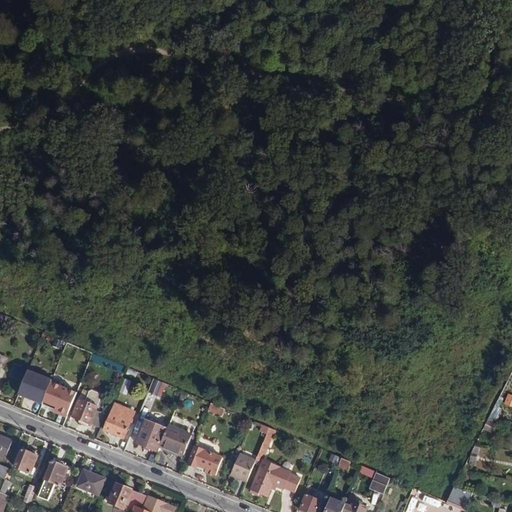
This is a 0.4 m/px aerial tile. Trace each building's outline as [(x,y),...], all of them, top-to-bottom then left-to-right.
[(52,380),(59,363),(53,361),(49,370),(52,371),(49,378),(52,380)] [(161,397),(166,383),(154,379),(149,393),(161,397)] [(41,388),(24,381),(18,396),(35,403),(41,388)] [(68,416),(77,393),(57,385),(48,408),(68,416)] [(73,417),(92,424),(98,410),(99,408),(80,400),(73,417)] [(224,408),(212,403),(209,411),(221,416),(224,408)] [(495,407),(490,418),(495,420),(500,409),(495,407)] [(136,421),(140,410),(135,408),(131,419),(136,421)] [(98,410),(92,424),(99,427),(105,413),(98,410)] [(124,438),(131,423),(111,415),(105,429),(124,438)] [(156,452),(166,429),(147,421),(137,444),(156,452)] [(270,428),(263,425),(261,431),(267,433),(270,428)] [(192,435),(169,426),(160,447),(183,456),(192,435)] [(270,428),(267,433),(257,460),(262,462),(275,430),(270,428)] [(0,456),(5,458),(12,441),(0,436),(0,456)] [(222,458),(196,447),(189,464),(196,467),(197,465),(206,468),(204,472),(215,476),(222,458)] [(31,474),(37,457),(22,450),(15,468),(31,474)] [(233,476),(247,482),(256,461),(241,455),(233,476)] [(342,458),(339,466),(348,469),(351,462),(342,458)] [(256,474),(250,488),(259,492),(268,495),(271,487),(273,483),(279,485),(283,487),(284,485),(296,489),(301,477),(279,468),(279,466),(264,460),(259,474),(256,474)] [(61,486),(68,469),(53,463),(39,497),(48,501),(55,484),(61,486)] [(0,477),(5,480),(9,469),(0,464),(0,477)] [(390,478),(362,467),(350,494),(355,496),(363,475),(373,479),(370,487),(384,493),(390,478)] [(84,473),(79,483),(78,486),(99,495),(105,479),(85,471),(84,473)] [(0,491),(0,492),(5,495),(11,482),(5,480),(0,491)] [(125,509),(132,490),(117,484),(110,503),(125,509)] [(30,485),(23,502),(30,505),(37,488),(30,485)] [(472,493),(454,487),(446,502),(467,511),(472,493)] [(173,511),(175,508),(140,494),(132,511),(173,511)] [(355,496),(350,494),(348,500),(354,502),(356,497),(355,496)] [(306,511),(316,511),(321,502),(306,496),(300,509),(306,511)] [(11,511),(27,511),(30,505),(23,502),(17,499),(11,511)] [(326,511),(342,511),(346,505),(332,499),(326,511)] [(442,507),(443,502),(427,499),(426,504),(442,507)] [(502,502),(493,499),(491,506),(500,509),(500,506),(502,502)] [(346,505),(342,511),(365,511),(367,508),(354,502),(348,500),(346,505)]
